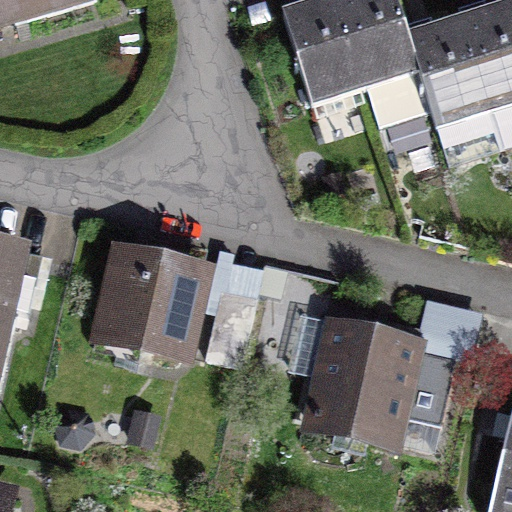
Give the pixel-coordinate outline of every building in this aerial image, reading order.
[(14,10),(48,0),(0,0),(0,23),(16,19),(14,10)] [(350,0),(338,4),(312,11),(283,19),(308,107),(363,91),(375,132),(432,116),(436,132),(489,118),(511,111),(511,9),(487,17),(462,24),(434,31),(409,38),(398,0),(350,0)] [(0,407),(14,410),(48,257),(0,245),(0,407)] [(188,368),(206,277),(111,258),(93,349),(188,368)] [(238,370),(252,311),(225,304),(211,363),(238,370)] [(415,466),(443,355),(342,330),(314,441),(415,466)] [(0,511),(20,511),(28,477),(0,470),(0,511)] [(511,511),(511,474),(502,511),(511,511)]
